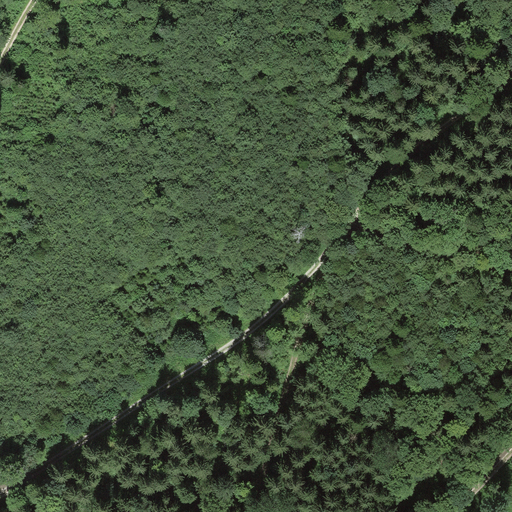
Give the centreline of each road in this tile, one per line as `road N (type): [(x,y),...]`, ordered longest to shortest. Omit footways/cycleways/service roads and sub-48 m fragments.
road 1 (track): [(0,490),(277,305),(360,204),(444,128),(511,82)]
road 2 (track): [(254,511),(315,264)]
road 3 (track): [(343,232),(511,274)]
